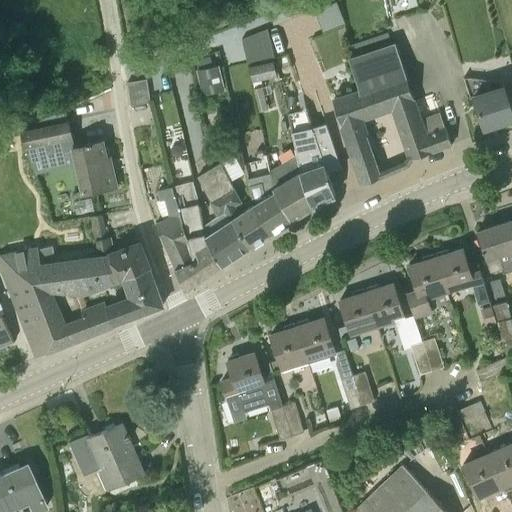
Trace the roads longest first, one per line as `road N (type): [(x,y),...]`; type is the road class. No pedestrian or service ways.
road 1 (tertiary): [(179,316),(448,182),(511,160)]
road 2 (unclassified): [(179,316),(139,204),(106,0)]
road 3 (residential): [(211,511),(179,316)]
road 4 (tertiary): [(0,398),(179,316)]
